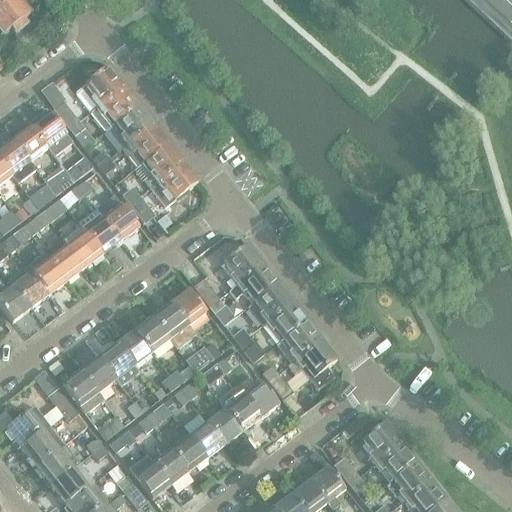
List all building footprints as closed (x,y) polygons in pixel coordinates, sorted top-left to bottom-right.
[(0,0),(0,11),(14,0),(0,0)] [(15,0),(14,0),(0,11),(0,36),(3,40),(10,34),(13,36),(27,25),(25,22),(30,18),(15,0)] [(31,27),(15,40),(23,49),(38,36),(31,27)] [(107,73),(76,97),(92,116),(122,92),(107,73)] [(52,85),(40,94),(54,112),(65,103),(52,85)] [(106,136),(114,129),(137,111),(122,92),(92,116),(90,117),(106,136)] [(69,134),(78,127),(63,107),(54,115),(69,134)] [(126,150),(152,130),(137,111),(114,129),(123,140),(119,142),(126,150)] [(46,113),(27,127),(30,131),(47,153),(53,160),(71,147),(65,140),(48,117),(46,113)] [(69,134),(74,140),(82,133),(78,127),(69,134)] [(137,172),(144,167),(167,149),(152,130),(126,150),(122,153),(137,172)] [(29,167),(47,153),(30,131),(12,144),(29,167)] [(35,174),(29,167),(12,144),(0,153),(0,165),(11,180),(17,187),(35,174)] [(181,168),(175,159),(167,149),(144,167),(152,177),(143,185),(149,193),(181,168)] [(98,172),(109,163),(102,154),(91,163),(98,172)] [(83,162),(65,176),(72,185),(79,181),(91,172),(83,162)] [(109,163),(98,172),(104,178),(114,170),(109,163)] [(0,188),(11,180),(0,165),(0,188)] [(164,212),(196,187),(181,168),(149,193),(164,212)] [(60,169),(42,183),(47,189),(55,199),(66,190),(72,185),(65,176),(60,169)] [(83,186),(77,191),(84,200),(91,195),(83,186)] [(78,205),(84,200),(77,191),(70,196),(78,205)] [(131,194),(122,201),(128,209),(138,202),(131,194)] [(28,202),(37,213),(45,206),(36,196),(28,202)] [(59,204),(66,213),(77,205),(70,196),(59,204)] [(113,200),(95,214),(119,245),(138,232),(120,209),(113,200)] [(31,217),(37,213),(28,202),(22,207),(31,217)] [(138,202),(128,209),(142,227),(152,220),(138,202)] [(41,218),(48,227),(66,213),(59,204),(41,218)] [(20,213),(13,218),(19,226),(26,220),(20,213)] [(101,259),(119,245),(95,214),(77,227),(79,230),(101,259)] [(164,232),(172,226),(165,217),(157,224),(164,232)] [(30,240),(48,227),(41,218),(23,231),(30,240)] [(0,238),(1,240),(9,233),(0,222),(0,238)] [(84,272),(101,259),(79,230),(61,244),(84,272)] [(12,254),(30,240),(23,231),(5,244),(12,254)] [(0,262),(12,254),(5,244),(0,247),(0,262)] [(61,244),(43,257),(66,286),(84,272),(61,244)] [(246,251),(223,268),(232,280),(229,282),(235,290),(261,270),(246,251)] [(48,299),(66,286),(43,257),(25,270),(48,299)] [(18,276),(7,284),(12,290),(30,312),(48,299),(25,270),(21,265),(14,270),(18,276)] [(261,270),(235,290),(228,296),(234,303),(244,295),(253,307),(276,289),(261,270)] [(209,311),(218,304),(202,284),(193,292),(209,311)] [(253,307),(247,311),(262,330),(265,328),(291,308),(276,289),(253,307)] [(0,311),(11,326),(30,312),(12,290),(0,298),(0,311)] [(187,294),(169,308),(186,330),(205,316),(187,294)] [(209,311),(214,317),(223,310),(218,304),(209,311)] [(193,339),(186,330),(169,308),(152,321),(168,344),(175,353),(193,339)] [(291,308),(265,328),(279,347),(305,327),(291,308)] [(151,357),(168,344),(152,321),(134,335),(151,357)] [(279,347),(276,349),(291,368),(320,345),(305,327),(279,347)] [(238,349),(249,340),(241,332),(231,340),(238,349)] [(133,371),(151,357),(134,335),(116,348),(133,371)] [(249,340),(238,349),(243,355),(254,347),(249,340)] [(327,371),(335,364),(320,345),(291,368),(288,371),(294,379),(303,371),(310,379),(307,381),(316,393),(333,379),(327,371)] [(116,348),(98,361),(115,384),(119,390),(137,377),(133,371),(116,348)] [(204,354),(212,364),(219,358),(211,348),(204,354)] [(188,369),(194,377),(202,370),(195,360),(187,366),(189,369),(188,369)] [(97,397),(115,384),(98,361),(80,375),(97,397)] [(224,362),(217,367),(224,377),(230,372),(231,371),(224,362)] [(217,383),(224,377),(217,367),(209,373),(217,383)] [(268,386),(277,379),(271,371),(262,379),(268,386)] [(176,373),(168,380),(176,391),(184,384),(176,373)] [(102,404),(97,397),(80,375),(61,389),(83,418),(102,404)] [(268,386),(282,404),(291,397),(277,379),(268,386)] [(171,394),(176,391),(168,380),(163,384),(171,394)] [(48,385),(43,389),(43,395),(45,398),(53,392),(48,385)] [(277,409),(261,387),(260,387),(242,401),(259,423),(277,409)] [(189,404),(197,398),(189,388),(181,394),(189,404)] [(154,396),(159,402),(165,398),(160,391),(154,396)] [(235,391),(217,404),(224,414),(241,436),(259,423),(242,401),(235,391)] [(61,420),(72,411),(57,393),(47,401),(55,411),(42,421),(33,410),(5,433),(20,452),(49,429),(61,420)] [(182,409),(189,404),(181,394),(174,399),(182,409)] [(132,407),(140,417),(149,410),(141,400),(132,407)] [(134,421),(140,417),(132,407),(126,411),(134,421)] [(72,411),(61,420),(67,427),(78,419),(72,411)] [(223,450),(241,436),(224,414),(206,427),(223,450)] [(145,421),(153,431),(160,426),(152,415),(145,421)] [(115,421),(97,434),(105,444),(122,431),(115,421)] [(146,436),(153,431),(145,421),(138,426),(146,436)] [(358,422),(343,434),(347,440),(362,428),(358,422)] [(205,463),(223,450),(206,427),(188,441),(205,463)] [(374,466),(399,446),(385,427),(362,445),(371,457),(368,459),(374,466)] [(64,448),(49,429),(20,452),(35,471),(64,448)] [(109,449),(114,456),(126,448),(128,450),(134,445),(126,435),(109,449)] [(187,477),(205,463),(188,441),(170,454),(187,477)] [(92,457),(101,449),(96,442),(95,443),(91,444),(85,449),(92,457)] [(162,460),(152,468),(169,490),(187,477),(170,454),(163,444),(155,450),(162,460)] [(392,483),(414,465),(399,446),(374,466),(380,475),(383,472),(392,483)] [(49,490),(79,467),(64,448),(35,471),(49,490)] [(101,449),(92,457),(98,464),(107,456),(101,449)] [(169,490),(152,468),(146,459),(128,473),(151,504),(169,490)] [(347,487),(357,479),(343,462),(334,469),(347,487)] [(403,504),(429,484),(414,465),(392,483),(393,484),(386,489),(395,501),(398,498),(403,504)] [(93,486),(79,467),(49,490),(64,509),(93,486)] [(334,500),(344,493),(327,470),(309,484),(326,507),(329,511),(333,511),(339,507),(334,500)] [(347,487),(354,495),(363,487),(357,479),(347,487)] [(121,495),(131,487),(125,480),(115,488),(121,495)] [(301,511),(318,511),(326,507),(309,484),(291,497),(301,511)] [(429,484),(403,504),(409,511),(432,511),(444,503),(429,484)] [(66,511),(98,511),(108,505),(93,486),(64,509),(66,511)] [(131,487),(121,495),(134,511),(139,511),(146,506),(131,487)] [(301,511),(291,497),(273,511),(301,511)] [(116,511),(124,505),(120,499),(111,506),(116,511)] [(450,511),(444,503),(432,511),(450,511)]
